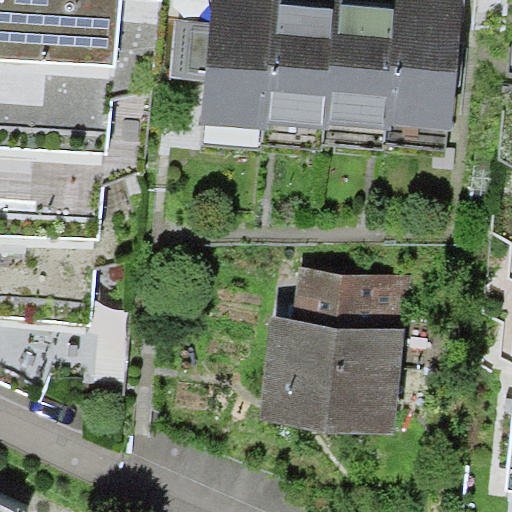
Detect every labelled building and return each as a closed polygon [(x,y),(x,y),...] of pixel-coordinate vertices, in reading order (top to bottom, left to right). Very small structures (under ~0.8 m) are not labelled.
[(0,0),(0,313),(85,319),(90,264),(140,250),(118,174),(139,166),(154,0),(0,0)] [(276,0),(214,0),(205,112),(268,117),(268,108),(276,0)] [(340,0),(276,0),(268,108),(331,113),(332,107),(340,0)] [(403,0),(340,0),(332,107),(394,112),(395,106),(403,0)] [(465,0),(403,0),(395,106),(457,111),(465,0)] [(467,511),(511,511),(511,99),(510,99),(467,511)] [(294,310),(285,401),(386,410),(394,316),(413,318),(417,277),(315,267),(311,312),(294,310)] [(24,511),(30,500),(0,486),(0,511),(24,511)]
